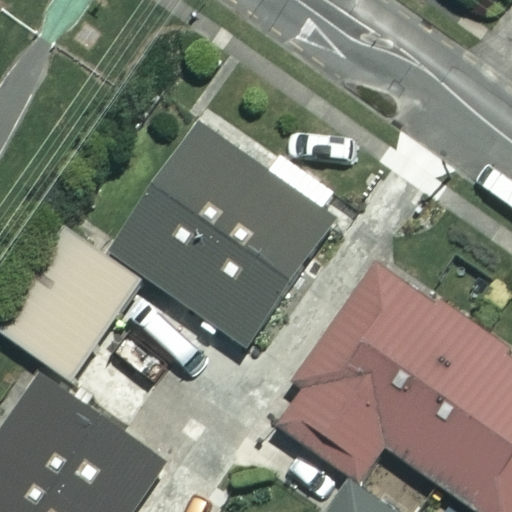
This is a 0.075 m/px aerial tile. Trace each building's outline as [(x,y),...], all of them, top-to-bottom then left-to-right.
[(239,347),(328,223),(316,213),(333,189),(282,152),(264,177),(197,128),(107,253),(239,347)] [(137,284),(62,231),(0,320),(0,334),(68,383),(137,284)] [(511,511),(511,354),(376,265),(270,426),(356,483),(379,449),(475,511),(511,511)] [(131,511),(162,468),(35,381),(0,432),(0,511),(131,511)] [(383,511),(346,486),(327,511),(383,511)]
